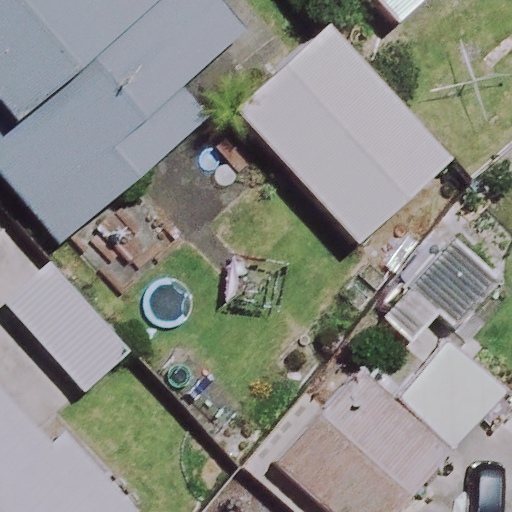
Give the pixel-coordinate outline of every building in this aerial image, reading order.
[(0,0),(0,192),(47,248),(199,120),(171,88),(246,24),(224,0),(0,0)] [(451,0),(375,0),(410,38),(451,0)] [(438,170),(317,36),(227,118),(347,251),(438,170)] [(118,359),(4,231),(0,235),(0,314),(74,398),(118,359)] [(488,291),(447,248),(374,319),(414,361),(488,291)] [(389,511),(434,459),(339,380),(266,466),(320,511),(389,511)] [(38,450),(0,410),(0,511),(116,511),(48,440),(38,450)]
